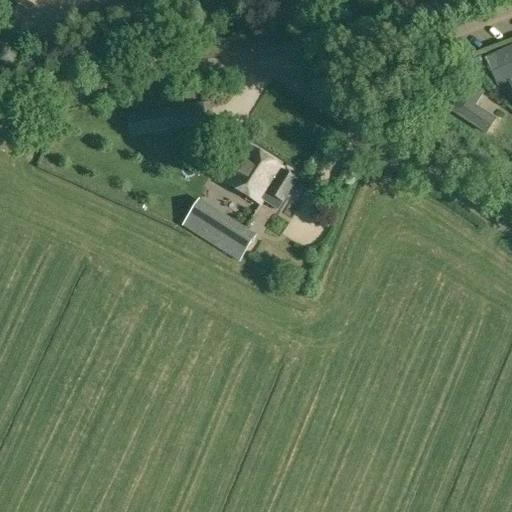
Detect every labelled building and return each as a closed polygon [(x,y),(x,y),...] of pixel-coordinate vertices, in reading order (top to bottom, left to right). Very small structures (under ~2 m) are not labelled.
[(511,45),(484,59),(498,87),(511,80),(511,45)] [(449,111),(486,136),(496,120),(475,106),(484,92),(469,82),(449,111)] [(130,136),(206,123),(202,101),(127,114),(130,136)] [(261,204),(263,202),(278,211),(298,180),(249,148),(227,182),(261,204)] [(253,235),(197,199),(187,216),(242,252),(253,235)]
